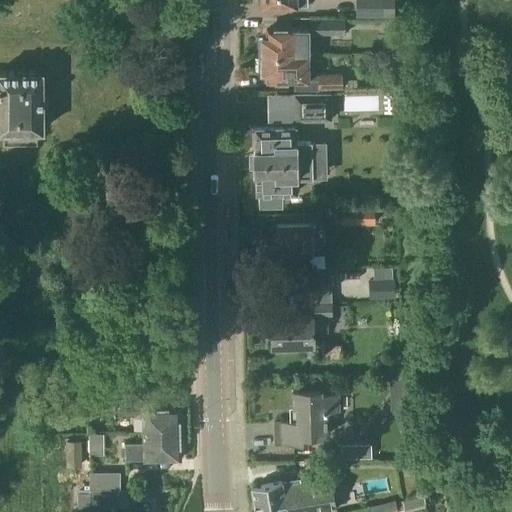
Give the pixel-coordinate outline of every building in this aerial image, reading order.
[(355,0),(356,16),(391,16),(391,0),(355,0)] [(343,35),(343,19),(309,19),(309,35),(343,35)] [(256,42),(256,54),(308,53),(308,27),(291,28),(291,27),(265,27),(266,37),(260,37),(260,42),(256,42)] [(378,34),(378,52),(392,52),(392,34),(378,34)] [(308,53),(256,54),(256,66),(260,65),(260,70),(266,70),(266,80),(292,79),(292,78),(308,78),(308,71),(308,53)] [(0,70),(0,130),(4,130),(4,141),(36,141),(36,129),(43,129),(42,69),(0,70)] [(342,74),(318,74),(317,90),(342,89),(342,74)] [(292,94),(292,120),(330,119),(329,93),(292,94)] [(381,108),(354,109),(355,125),(382,124),(381,108)] [(253,148),(251,149),(251,171),(253,171),(254,192),(258,192),(258,205),(280,205),(280,191),(294,191),(294,177),(307,177),(306,141),(293,141),(293,127),(253,127),(253,148)] [(394,197),(382,197),(382,209),(395,209),(395,204),(394,197)] [(340,205),(340,222),(373,221),(373,205),(340,205)] [(275,224),(276,255),(313,254),(312,223),(275,224)] [(291,274),(292,291),(330,288),(329,272),(291,274)] [(368,281),(369,298),(394,297),(394,280),(368,281)] [(310,303),(310,316),(324,316),(329,315),(329,302),(310,303)] [(324,316),(310,316),(268,317),(269,346),(277,345),(277,348),(292,348),(292,345),(320,344),(320,332),(325,331),(324,316)] [(87,387),(87,405),(115,404),(115,386),(87,387)] [(271,421),(272,443),(309,442),(309,436),(325,435),(324,411),(337,410),(336,391),(317,392),(317,388),(289,389),(290,420),(271,421)] [(142,412),(142,431),(159,431),(160,438),(181,438),(180,406),(144,407),(144,396),(124,396),(124,412),(142,412)] [(124,405),(111,406),(112,420),(125,419),(124,405)] [(159,431),(142,431),(143,441),(125,441),(126,458),(143,458),(143,459),(181,458),(181,438),(160,438),(159,431)] [(90,438),(90,449),(101,449),(101,437),(90,438)] [(68,440),(68,465),(82,465),(81,440),(68,440)] [(341,445),(341,457),(368,457),(368,445),(341,445)] [(429,457),(418,458),(419,462),(420,472),(430,470),(429,463),(429,457)] [(88,472),(88,490),(104,490),(114,490),(117,490),(117,472),(88,472)] [(511,475),(497,476),(498,488),(511,486),(511,475)] [(249,487),(253,511),(319,511),(333,509),(327,479),(297,483),(297,479),(280,482),(280,481),(249,487)] [(463,481),(464,492),(488,490),(487,479),(463,481)] [(104,490),(88,490),(88,493),(88,511),(101,511),(102,506),(104,506),(114,506),(114,490),(104,490)] [(219,511),(240,511),(241,492),(220,492),(219,511)] [(402,501),(404,509),(425,504),(423,496),(402,501)] [(366,508),(366,511),(389,511),(397,510),(395,502),(395,500),(366,508)] [(397,511),(404,509),(402,501),(395,502),(397,510),(397,511)]
